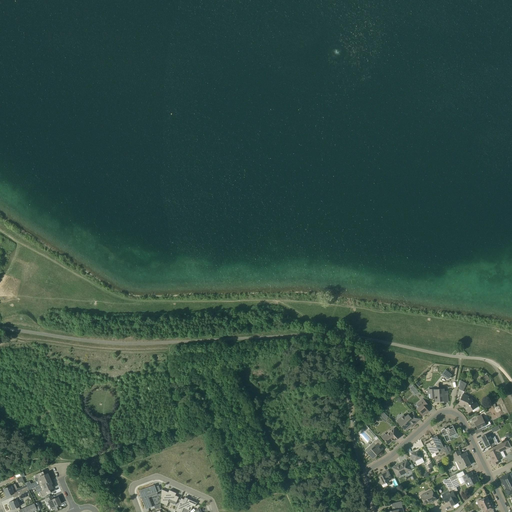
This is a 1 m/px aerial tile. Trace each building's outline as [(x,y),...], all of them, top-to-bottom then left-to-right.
[(448,379),(452,374),(446,369),(442,374),(448,379)] [(431,399),(435,399),(436,399),(436,401),(444,401),(444,397),(447,397),(448,402),(447,392),(444,392),(443,389),(433,390),(428,390),(428,394),(429,394),(429,399),(431,399)] [(476,402),(474,403),(471,399),(467,397),(468,396),(463,394),(459,404),(463,406),(465,407),(465,406),(469,412),(472,410),(473,412),(474,412),(479,409),(479,408),(478,406),(479,406),(476,402)] [(425,406),(428,404),(423,399),(417,404),(420,407),(417,409),(423,416),(429,411),(425,406)] [(493,407),(489,409),(493,417),(497,415),(493,407)] [(397,421),(405,430),(410,426),(411,427),(420,419),(414,412),(409,416),(408,414),(405,417),(403,415),(397,421)] [(478,429),(480,428),(489,424),(487,420),(484,421),(481,415),(477,417),(479,420),(474,422),(478,429)] [(450,440),(449,437),(457,434),(453,425),(445,429),(444,428),(441,430),(444,436),(447,442),(450,440)] [(384,440),(389,444),(395,439),(396,440),(399,437),(396,433),(397,432),(394,428),(386,435),(385,433),(381,437),(384,440)] [(495,437),(492,438),(489,433),(481,437),(486,446),(491,444),(492,446),(498,443),(495,437)] [(382,443),(379,439),(376,436),(375,438),(377,440),(373,443),(365,450),(373,458),(382,451),(380,449),(382,448),(380,445),(382,443)] [(445,445),(443,446),(440,439),(439,440),(437,436),(432,438),(433,440),(429,442),(430,442),(426,444),(430,453),(433,457),(436,455),(436,454),(439,452),(440,454),(445,451),(447,456),(449,456),(450,455),(448,450),(447,448),(445,445)] [(499,453),(506,449),(510,447),(507,441),(503,443),(493,448),(494,450),(489,453),(492,458),(491,459),(494,465),(499,463),(497,461),(501,459),(499,456),(500,455),(499,453)] [(411,455),(410,455),(414,464),(424,459),(420,451),(419,451),(419,450),(411,454),(411,455)] [(460,470),(471,465),(468,458),(469,458),(466,452),(461,455),(459,450),(452,454),(460,470)] [(412,470),(407,461),(393,468),(397,477),(412,470)] [(384,473),(384,474),(379,477),(381,480),(380,481),(382,485),(389,481),(389,480),(392,479),(388,470),(384,472),(384,473)] [(39,485),(49,481),(48,479),(50,479),(47,473),(42,475),(41,472),(34,475),(39,485)] [(478,478),(476,474),(471,477),(469,473),(462,476),(467,487),(468,487),(471,486),(471,485),(479,481),(478,478)] [(511,482),(511,480),(511,479),(509,474),(501,478),(503,484),(504,483),(507,489),(506,489),(509,495),(511,493),(511,482)] [(456,491),(451,482),(449,478),(446,480),(445,479),(443,480),(443,482),(444,484),(446,485),(449,491),(441,496),(442,499),(444,499),(446,502),(449,501),(452,506),(458,503),(455,497),(456,497),(453,492),(456,491)] [(457,487),(461,485),(458,478),(451,482),(456,491),(458,490),(457,487)] [(48,491),(53,488),(49,481),(39,485),(41,491),(40,491),(43,496),(49,494),(48,491)] [(12,494),(13,497),(23,492),(28,490),(26,485),(21,487),(17,489),(15,484),(3,489),(6,496),(12,494)] [(147,496),(156,492),(157,495),(158,494),(155,485),(140,490),(142,497),(146,509),(152,507),(151,507),(147,496)] [(169,499),(177,502),(179,497),(175,495),(176,493),(173,491),(172,492),(170,491),(170,490),(169,492),(162,489),(161,503),(167,506),(169,502),(168,501),(169,499)] [(420,496),(425,504),(431,501),(432,503),(437,500),(432,490),(420,496)] [(26,497),(25,496),(24,492),(23,492),(13,497),(14,500),(9,502),(12,509),(19,506),(22,505),(20,500),(26,497)] [(48,502),(49,505),(53,504),(54,507),(61,504),(58,497),(55,498),(54,498),(53,499),(51,496),(50,496),(45,498),(45,499),(47,502),(48,502)] [(181,498),(176,511),(178,511),(182,511),(184,508),(191,511),(193,506),(195,507),(197,503),(188,499),(188,498),(187,499),(185,498),(186,497),(185,497),(184,499),(181,498)] [(486,497),(482,499),(478,501),(480,507),(482,506),(484,510),(483,510),(484,511),(487,511),(494,509),(491,503),(490,504),(486,497)] [(403,502),(401,502),(401,501),(392,504),(393,507),(394,507),(395,510),(390,511),(403,511),(403,508),(402,505),(403,504),(403,502)]
